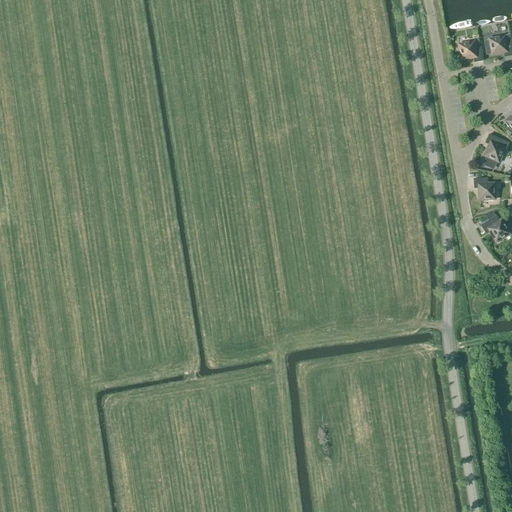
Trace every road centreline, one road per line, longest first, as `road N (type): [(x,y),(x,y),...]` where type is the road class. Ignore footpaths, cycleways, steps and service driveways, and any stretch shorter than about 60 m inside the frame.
road 1 (unclassified): [(473,511),(446,347),(448,251),(405,0)]
road 2 (residential): [(511,281),(471,233),(457,168)]
